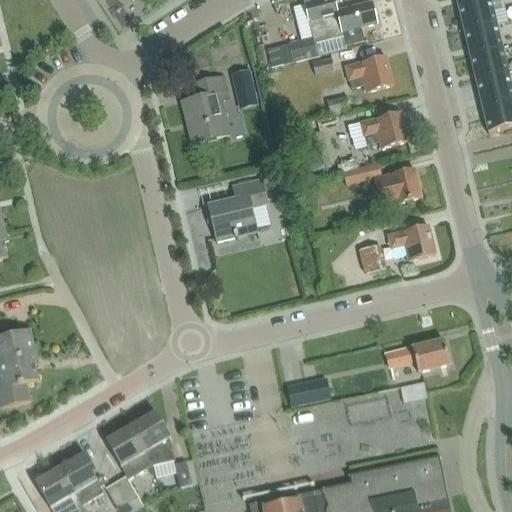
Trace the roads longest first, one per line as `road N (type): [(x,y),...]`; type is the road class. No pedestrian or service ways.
road 1 (residential): [(192,353),(482,277)]
road 2 (tertiary): [(482,277),(411,0)]
road 3 (unclassified): [(192,353),(132,122)]
road 4 (residential): [(0,459),(192,353)]
road 5 (residential): [(111,79),(237,0)]
road 6 (residential): [(46,117),(58,146),(77,158),(113,153),(132,122)]
road 7 (tertiary): [(482,277),(504,401)]
